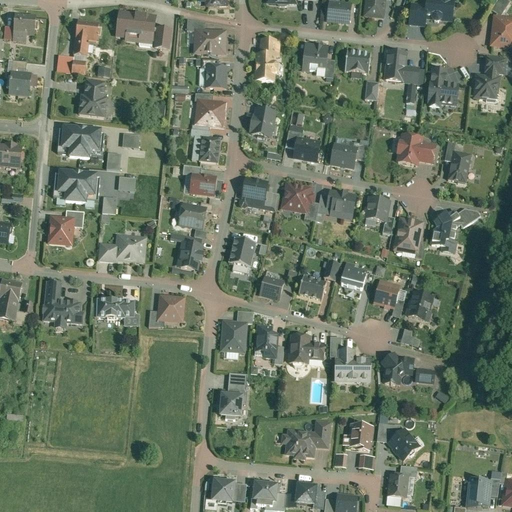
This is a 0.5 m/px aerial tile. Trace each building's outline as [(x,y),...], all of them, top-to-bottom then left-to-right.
[(199,0),(199,6),(204,6),(204,12),(226,11),(226,1),(229,1),(229,0),(199,0)] [(364,0),(363,21),(383,23),(385,5),(385,0),(364,0)] [(497,0),(489,11),(499,18),(509,3),(504,0),(497,0)] [(425,9),(424,19),(427,19),(426,25),(452,27),(454,4),(426,2),(425,9)] [(329,5),(326,27),(348,29),(350,7),(329,5)] [(425,9),(410,8),(407,30),(425,32),(426,25),(427,19),(424,19),(425,9)] [(159,17),(122,12),(119,38),(129,40),(129,42),(156,46),(159,17)] [(40,16),(18,15),(17,29),(17,36),(38,38),(40,16)] [(511,20),(492,18),(489,46),(511,48),(511,20)] [(103,24),(81,22),(76,54),(89,56),(91,43),(100,44),(103,24)] [(193,34),(203,35),(203,27),(186,24),(186,36),(193,36),(193,34)] [(17,36),(17,29),(8,28),(7,41),(16,41),(17,36)] [(175,30),(160,28),(157,49),(172,51),(175,30)] [(192,59),(224,60),(225,35),(203,35),(193,34),(193,36),(192,59)] [(275,60),(275,63),(278,63),(278,46),(259,45),(259,59),(275,60)] [(327,51),(304,49),(302,76),(323,77),(325,77),(326,64),(327,51)] [(385,82),(416,85),(417,73),(406,72),(407,59),(404,58),(404,55),(388,53),(385,82)] [(370,57),(346,56),(345,77),(352,77),(351,82),(361,82),(361,78),(368,79),(370,57)] [(77,59),(62,57),(59,75),(74,77),(75,69),(77,59)] [(259,59),(255,59),(254,87),(274,87),(275,80),(277,80),(277,68),(275,68),(275,63),(275,60),(259,59)] [(484,61),(483,78),(498,79),(503,80),(505,62),(484,61)] [(14,74),(29,75),(30,63),(12,62),(11,74),(14,74)] [(334,65),(326,64),(325,77),(323,77),(323,82),(333,82),(334,65)] [(89,70),(75,69),(74,77),(88,78),(89,70)] [(111,79),(112,70),(102,69),(102,78),(111,79)] [(225,95),(226,71),(217,71),(205,71),(204,94),(225,95)] [(29,75),(14,74),(12,97),(33,98),(34,89),(35,77),(35,75),(29,75)] [(447,76),(431,74),(427,108),(429,109),(429,112),(440,114),(440,110),(456,111),(459,91),(445,89),(447,76)] [(496,106),(498,79),(483,78),(474,78),(473,104),(496,106)] [(82,117),(108,120),(110,100),(107,99),(110,82),(89,80),(87,97),(85,96),(82,117)] [(379,88),(366,86),(365,104),(377,105),(379,88)] [(197,106),(195,130),(223,133),(226,108),(212,106),(197,104),(197,106)] [(165,109),(152,108),(151,119),(164,120),(165,109)] [(417,119),(412,111),(405,115),(409,123),(417,119)] [(271,144),(275,117),(254,114),(253,120),(251,119),(249,134),(250,135),(250,140),(271,144)] [(294,127),(303,128),(304,117),(295,117),(294,127)] [(296,142),(301,143),(303,132),(291,130),(289,143),(296,144),(296,142)] [(104,136),(59,132),(57,155),(68,156),(68,161),(90,163),(90,158),(102,159),(104,136)] [(136,151),(136,137),(120,137),(120,151),(136,151)] [(423,143),(401,139),(400,144),(399,144),(396,161),(397,161),(396,167),(418,171),(419,168),(432,170),(436,149),(423,147),(423,143)] [(217,168),(220,144),(207,143),(200,142),(198,166),(217,168)] [(292,164),(316,168),(321,147),(301,143),(296,142),(296,144),(292,164)] [(8,146),(0,145),(0,148),(0,167),(24,170),(26,148),(21,147),(21,146),(8,145),(8,146)] [(358,153),(356,164),(365,166),(368,151),(354,148),(353,152),(358,153)] [(444,166),(451,167),(453,157),(454,157),(456,149),(447,148),(444,166)] [(353,152),(334,149),(330,170),(354,175),(356,164),(358,153),(353,152)] [(278,163),(279,158),(266,155),(264,160),(278,163)] [(117,174),(119,157),(105,156),(104,172),(117,174)] [(454,157),(453,157),(451,167),(447,185),(466,189),(471,160),(454,157)] [(191,178),(200,179),(201,172),(176,170),(175,178),(191,179),(191,178)] [(100,179),(55,175),(53,198),(64,199),(63,204),(85,206),(86,201),(98,202),(100,179)] [(191,179),(189,199),(213,201),(216,180),(200,179),(191,178),(191,179)] [(134,195),(136,182),(117,179),(115,193),(134,195)] [(268,187),(245,182),(241,202),(264,207),(265,205),(267,195),(268,187)] [(312,210),(312,208),(314,199),(311,198),(312,192),(284,186),(279,215),(305,220),(307,220),(309,210),(312,210)] [(269,195),(267,195),(265,205),(269,206),(267,215),(275,216),(278,200),(268,198),(269,195)] [(356,200),(329,195),(328,201),(326,212),(330,213),(329,220),(351,224),(356,200)] [(113,217),(115,201),(101,199),(99,216),(113,217)] [(317,218),(329,220),(330,213),(326,212),(328,201),(320,199),(318,209),(317,218)] [(390,205),(368,201),(364,223),(384,227),(386,227),(387,222),(390,205)] [(177,230),(202,236),(206,215),(207,212),(199,210),(183,207),(177,230)] [(200,207),(199,210),(207,212),(206,215),(210,215),(211,210),(200,207)] [(317,218),(318,209),(312,208),(312,210),(309,210),(307,220),(305,220),(304,223),(315,225),(317,218)] [(78,220),(77,230),(86,231),(87,215),(69,214),(68,220),(78,220)] [(433,228),(434,230),(431,248),(441,250),(440,257),(454,259),(456,248),(454,248),(457,233),(460,231),(464,228),(458,218),(456,214),(433,228)] [(464,215),(458,218),(464,228),(460,231),(461,234),(481,222),(477,217),(464,215)] [(113,218),(104,217),(103,225),(112,226),(113,218)] [(68,220),(53,219),(50,247),(76,249),(77,230),(78,220),(68,220)] [(404,223),(399,222),(392,254),(416,258),(417,259),(420,247),(424,227),(419,226),(419,224),(404,221),(404,223)] [(394,223),(387,222),(386,227),(384,227),(382,238),(391,239),(394,223)] [(15,227),(0,224),(0,245),(11,247),(15,227)] [(180,247),(191,249),(192,243),(168,238),(165,234),(164,240),(180,247)] [(122,263),(147,266),(150,241),(120,237),(118,248),(103,246),(101,264),(122,266),(122,263)] [(234,241),(228,265),(233,266),(232,273),(248,277),(255,246),(234,241)] [(201,259),(202,252),(191,249),(180,247),(174,273),(185,275),(197,278),(199,269),(201,270),(203,259),(201,259)] [(425,248),(420,247),(417,259),(416,258),(415,264),(421,265),(425,248)] [(342,283),(341,286),(362,292),(365,283),(367,277),(364,276),(353,273),(354,269),(346,267),(341,283),(342,283)] [(184,282),(185,275),(174,273),(171,272),(170,279),(184,282)] [(264,279),(259,298),(277,303),(283,284),(264,279)] [(304,281),(298,300),(320,307),(323,297),(325,288),(304,281)] [(24,285),(4,282),(1,302),(3,302),(0,318),(0,321),(18,324),(24,285)] [(69,327),(85,328),(87,305),(72,303),(72,306),(61,305),(63,285),(50,284),(48,305),(46,305),(45,316),(47,316),(46,325),(58,326),(58,331),(68,332),(69,327)] [(400,292),(379,286),(373,308),(394,313),(396,305),(400,292)] [(325,288),(323,297),(330,299),(332,290),(325,288)] [(431,300),(412,295),(405,322),(426,328),(431,312),(428,311),(431,300)] [(184,300),(159,298),(157,315),(157,324),(163,325),(182,326),(184,300)] [(138,304),(100,303),(100,321),(137,322),(138,304)] [(36,306),(28,305),(26,316),(34,317),(36,306)] [(404,307),(396,305),(394,313),(392,322),(399,324),(404,307)] [(157,324),(157,315),(150,314),(148,331),(163,332),(163,325),(157,324)] [(237,314),(237,323),(247,324),(247,326),(252,327),(253,315),(237,314)] [(237,323),(221,322),(219,354),(223,354),(238,355),(245,356),(247,326),(247,324),(237,323)] [(269,328),(256,328),(254,354),(262,354),(262,361),(274,361),(275,362),(276,349),(277,334),(269,334),(269,328)] [(398,345),(402,333),(397,331),(393,343),(398,345)] [(411,338),(404,336),(400,350),(412,353),(414,344),(410,343),(411,338)] [(310,338),(290,337),(288,370),(308,372),(308,367),(323,367),(324,349),(309,348),(310,338)] [(282,350),(276,349),(275,362),(274,361),(274,367),(281,368),(282,350)] [(238,355),(223,354),(223,362),(238,363),(238,355)] [(337,365),(335,365),(334,389),(370,389),(371,365),(355,365),(355,357),(337,357),(337,365)] [(413,365),(399,365),(395,359),(394,360),(392,357),(380,366),(382,368),(381,369),(383,373),(382,391),(398,392),(399,385),(403,381),(412,381),(413,365)] [(433,375),(416,374),(415,389),(431,390),(433,375)] [(229,376),(227,396),(241,397),(241,404),(245,404),(246,393),(245,393),(246,377),(229,376)] [(227,396),(219,395),(217,418),(240,419),(241,404),(241,397),(227,396)] [(327,450),(329,424),(314,423),(313,434),(286,432),(285,437),(282,436),(281,445),(284,445),(283,456),(292,457),(292,460),(305,461),(305,459),(313,459),(314,449),(327,450)] [(373,427),(349,425),(348,435),(350,435),(349,449),(356,449),(356,451),(368,452),(369,443),(371,443),(373,427)] [(387,444),(401,432),(398,428),(378,425),(376,443),(387,444)] [(387,444),(403,462),(418,448),(403,431),(401,432),(387,444)] [(346,456),(335,455),(334,468),(345,469),(346,456)] [(374,458),(359,457),(358,470),(373,471),(374,458)] [(400,468),(399,478),(407,479),(415,480),(416,469),(400,468)] [(389,477),(387,498),(405,499),(407,479),(399,478),(389,477)] [(233,482),(211,481),(210,502),(231,504),(231,502),(233,485),(233,482)] [(468,484),(465,509),(476,510),(476,506),(487,507),(488,499),(490,483),(476,481),(475,485),(468,484)] [(490,483),(488,499),(497,500),(499,482),(490,481),(490,483)] [(511,484),(506,483),(503,507),(511,507),(511,484)] [(253,484),(251,502),(255,502),(254,507),(265,508),(265,503),(273,504),(275,486),(253,484)] [(245,486),(233,485),(231,502),(243,503),(245,486)] [(295,496),(295,504),(312,505),(313,493),(314,487),(296,485),(295,496)] [(324,494),(313,493),(312,505),(312,509),(323,510),(323,501),(324,494)] [(295,504),(295,496),(286,495),(285,508),(294,508),(295,504)] [(334,511),(354,511),(356,498),(335,496),(335,502),(334,511)] [(334,511),(335,502),(323,501),(323,510),(322,511),(334,511)]
